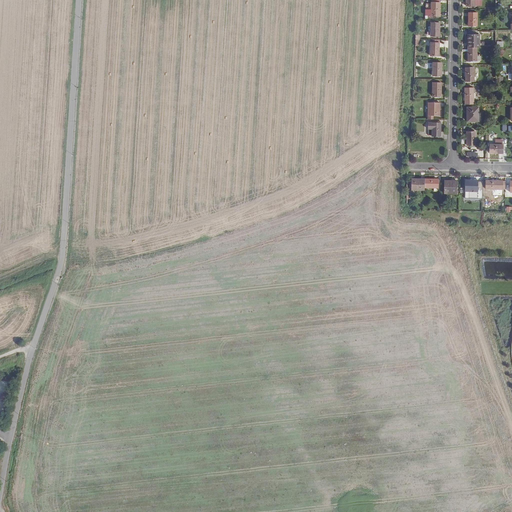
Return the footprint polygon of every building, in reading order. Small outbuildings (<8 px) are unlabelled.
[(440,16),(440,3),(431,3),(431,10),(431,16),(440,16)] [(478,26),(478,12),(469,13),(469,26),(478,26)] [(439,36),(440,23),(431,23),(431,36),(439,36)] [(468,47),(477,47),(479,47),(479,34),(468,35),(468,47)] [(439,56),(439,40),(431,40),(430,56),(439,56)] [(477,61),(477,47),(468,47),(468,61),(477,61)] [(441,77),(441,63),(432,63),(432,77),(441,77)] [(474,81),(474,67),(465,67),(465,81),(474,81)] [(441,97),(441,83),(432,83),(432,97),(441,97)] [(474,88),(465,88),(465,104),(473,104),(474,88)] [(441,104),(429,103),(429,120),(434,120),(434,117),(440,117),(441,104)] [(479,122),(479,108),(468,108),(468,122),(479,122)] [(440,137),(440,122),(428,122),(428,130),(431,130),(431,136),(431,137),(440,137)] [(476,146),(476,132),(467,132),(467,146),(476,146)] [(496,145),(490,145),(490,153),(503,154),(503,145),(503,140),(496,140),(496,145)] [(412,179),(411,190),(425,190),(425,188),(425,179),(412,179)] [(438,188),(438,180),(425,179),(425,188),(438,188)] [(479,182),(479,180),(466,180),(465,199),(483,199),(483,182),(479,182)] [(457,193),(457,181),(444,181),(444,193),(457,193)] [(503,190),(505,190),(506,182),(503,182),(503,181),(486,181),(486,190),(503,190)]
